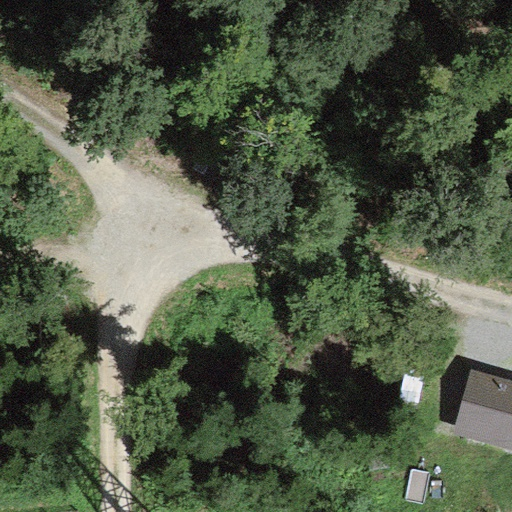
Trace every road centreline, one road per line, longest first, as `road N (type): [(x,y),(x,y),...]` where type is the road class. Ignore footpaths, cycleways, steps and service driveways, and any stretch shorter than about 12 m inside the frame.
road 1 (track): [(511,308),(113,181),(112,511)]
road 2 (track): [(113,181),(0,103)]
